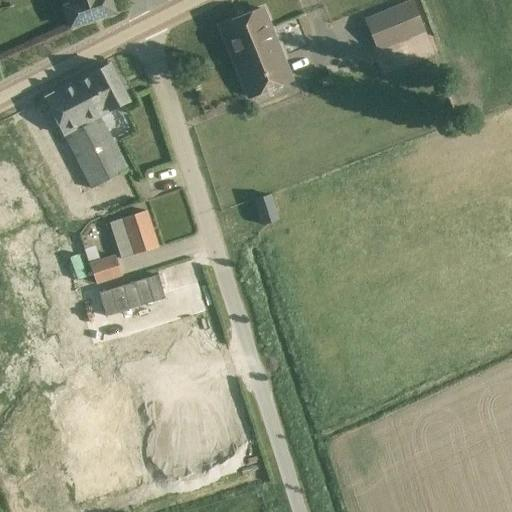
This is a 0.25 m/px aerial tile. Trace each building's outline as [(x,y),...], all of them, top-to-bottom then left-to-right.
[(64,0),(66,6),(64,7),(70,27),(114,12),(109,0),(64,0)] [(424,33),(412,1),(365,21),(377,52),(424,33)] [(291,80),(262,9),(219,26),(248,98),(291,80)] [(128,101),(109,64),(45,98),(91,189),(126,171),(99,117),(128,101)] [(278,220),(269,195),(254,200),(263,225),(278,220)] [(146,211),(109,223),(121,260),(157,248),(146,211)] [(115,256),(89,265),(96,284),(122,275),(115,256)] [(158,271),(99,288),(106,312),(165,294),(158,271)] [(223,368),(204,301),(181,308),(190,329),(188,330),(178,333),(178,328),(177,328),(176,331),(156,329),(156,326),(155,326),(151,376),(153,376),(173,377),(173,378),(175,378),(176,360),(195,354),(201,375),(202,374),(201,371),(221,366),(222,368),(223,368)] [(34,367),(40,380),(54,373),(73,414),(104,400),(84,357),(66,366),(61,354),(34,367)] [(0,383),(0,397),(18,389),(12,378),(0,383)] [(206,390),(137,410),(153,463),(221,443),(206,390)] [(12,405),(38,460),(61,449),(34,394),(12,405)] [(0,439),(8,436),(0,417),(0,439)]
